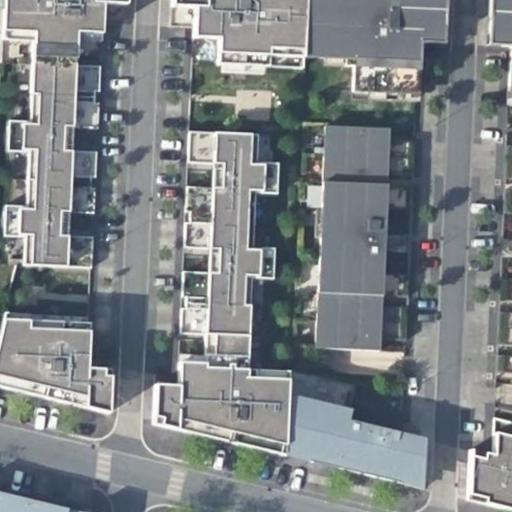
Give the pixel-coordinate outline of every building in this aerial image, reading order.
[(100,25),(101,5),(125,6),(125,0),(3,0),(2,34),(1,41),(30,42),(26,126),(6,125),(5,150),(25,151),(22,211),(2,210),(1,235),(21,237),(20,267),(89,270),(91,238),(66,237),(67,226),(67,214),(92,215),(93,189),(89,190),(90,178),(94,178),(95,153),(70,153),(71,140),(71,129),(96,129),(97,104),(93,104),(94,93),(98,94),(98,69),(74,67),(75,41),(100,43),(100,25)] [(301,58),(303,0),(170,0),(170,8),(193,8),(192,28),(191,39),(217,40),(216,65),(266,67),(267,57),(301,59),(301,58)] [(441,45),(442,0),(303,0),(301,58),(323,59),(342,60),(342,67),(352,67),(351,92),(368,93),(415,95),(417,43),(441,45)] [(511,0),(487,0),(485,47),(509,48),(506,99),(511,99),(511,0)] [(415,95),(368,93),(368,100),(414,102),(415,95)] [(383,246),(384,209),(410,210),(411,187),(385,185),(377,185),(377,174),(386,174),(411,175),(413,142),(387,140),(387,139),(379,138),(379,129),(324,126),(314,349),(369,352),(370,340),(379,340),(404,342),(406,308),(380,307),(371,306),(372,296),(381,297),(406,298),(407,275),(381,274),(383,246)] [(388,133),(388,129),(379,129),(379,138),(387,139),(388,133)] [(255,166),(257,136),(188,133),(187,164),(211,165),(210,180),(210,189),(185,188),(184,213),(188,213),(187,224),(184,224),(183,248),(208,249),(208,262),(207,274),(182,273),(180,298),(185,298),(184,308),(180,308),(179,333),(203,335),(203,348),(202,364),(177,363),(177,380),(176,387),(153,386),(152,425),(169,429),(283,457),(286,400),(287,372),(246,370),(250,276),(271,277),(272,252),(251,251),(254,191),(275,192),(276,167),(255,166)] [(511,146),(505,146),(503,180),(511,179),(511,191),(503,191),(502,214),(511,214),(511,279),(499,279),(498,303),(511,303),(511,312),(497,313),(496,345),(511,346),(511,356),(496,355),(495,373),(511,373),(511,146)] [(385,181),(386,174),(377,174),(377,185),(385,185),(385,181)] [(408,245),(409,235),(402,235),(401,247),(383,246),(383,252),(408,254),(408,245)] [(511,258),(511,251),(507,251),(508,238),(501,238),(500,248),(500,257),(511,258)] [(380,303),(381,297),(372,296),(371,306),(380,307),(380,303)] [(86,359),(87,325),(1,321),(0,325),(0,388),(39,398),(107,415),(109,371),(85,369),(86,359)] [(378,344),(379,340),(370,340),(369,352),(378,351),(378,344)] [(422,465),(423,440),(400,435),(346,421),(347,415),(286,400),(283,457),(421,490),(422,465)] [(468,451),(465,500),(511,511),(511,438),(492,434),(491,456),(468,451)] [(26,511),(29,502),(29,501),(17,498),(8,496),(7,498),(3,511),(26,511)] [(42,511),(44,507),(29,502),(26,511),(42,511)]
